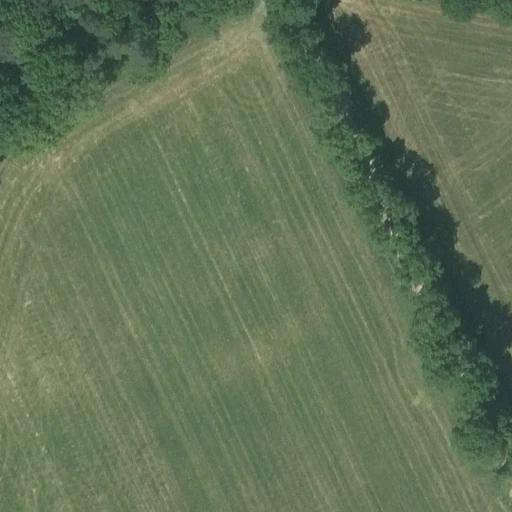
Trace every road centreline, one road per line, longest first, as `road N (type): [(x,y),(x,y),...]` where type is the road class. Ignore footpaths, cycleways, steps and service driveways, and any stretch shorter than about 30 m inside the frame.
road 1 (track): [(302,0),(511,474)]
road 2 (track): [(0,94),(153,0)]
